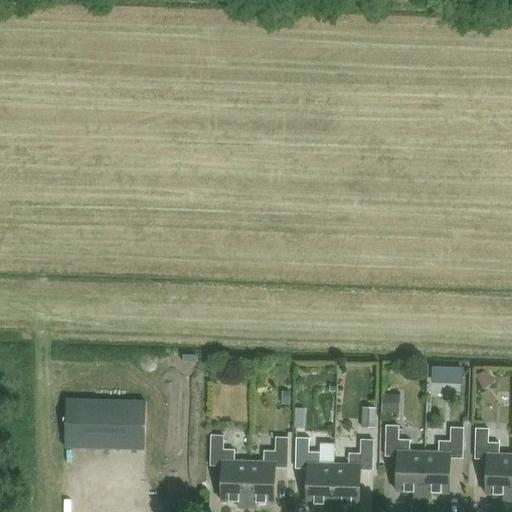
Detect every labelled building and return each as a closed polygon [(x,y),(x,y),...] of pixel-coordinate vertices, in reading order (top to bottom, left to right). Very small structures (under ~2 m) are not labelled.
[(442,385),(442,371),(431,371),(431,385),(442,385)] [(487,371),(476,376),(483,391),(495,385),(487,371)] [(283,392),(282,405),(290,406),(291,392),(283,392)] [(383,396),(382,415),(400,415),(400,396),(383,396)] [(146,451),(147,403),(67,401),(66,449),(146,451)] [(362,409),(362,429),(375,430),(376,409),(362,409)] [(295,414),(294,425),(306,425),(306,415),(295,414)] [(386,427),(384,458),(397,458),(396,493),(422,494),(423,454),(409,453),(409,442),(398,442),(398,428),(386,427)] [(423,454),(422,494),(448,495),(449,460),(462,460),(463,430),(450,429),(449,443),(438,443),(438,454),(423,454)] [(475,430),(474,461),(486,461),(485,496),(511,497),(511,466),(511,456),(498,456),(498,445),(487,445),(487,431),(475,430)] [(235,431),(234,446),(247,447),(247,431),(235,431)] [(248,503),(249,463),(235,463),(235,452),(224,451),(225,437),(212,437),(211,467),(223,468),(222,503),(248,503)] [(249,463),(248,503),(274,504),(275,469),(288,470),(289,440),(276,439),(275,453),(264,453),(264,464),(249,463)] [(297,440),(295,470),(308,471),(307,506),(332,507),(334,466),(320,466),(320,455),(309,454),(309,440),(297,440)] [(334,466),(332,507),(358,507),(360,472),(372,473),(373,443),(360,442),(360,456),(349,456),(348,467),(334,466)]
